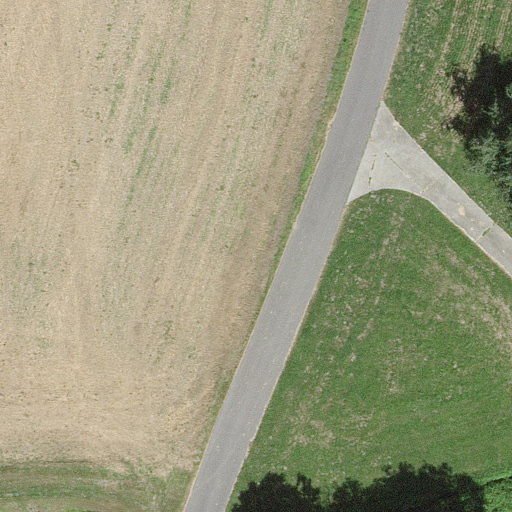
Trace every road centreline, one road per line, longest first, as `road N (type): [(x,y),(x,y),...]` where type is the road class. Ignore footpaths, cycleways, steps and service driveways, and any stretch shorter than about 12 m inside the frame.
road 1 (unclassified): [(206,511),(242,373),(321,188),(376,0)]
road 2 (track): [(337,131),(413,177),(511,265)]
